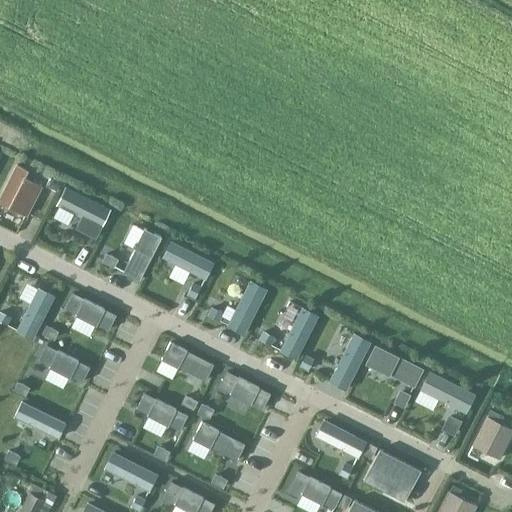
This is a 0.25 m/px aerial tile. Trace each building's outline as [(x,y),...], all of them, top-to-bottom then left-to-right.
[(17,164),(0,197),(0,201),(26,215),(41,186),(24,177),(28,170),(17,164)] [(94,238),(109,209),(65,187),(55,206),(80,218),(75,229),(94,238)] [(215,262),(170,240),(162,257),(206,280),(215,262)] [(265,289),(246,280),(222,327),(241,336),(265,289)] [(53,295),(35,285),(12,329),(30,338),(53,295)] [(116,315),(69,293),(61,310),(108,332),(116,315)] [(316,314),(298,305),(274,352),(292,361),(316,314)] [(366,342),(348,333),(324,380),(342,389),(366,342)] [(213,362),(166,339),(158,357),(204,379),(213,362)] [(88,365),(42,342),(33,360),(80,382),(88,365)] [(396,355),(372,343),(362,362),(387,374),(396,355)] [(421,368),(397,356),(387,374),(412,386),(421,368)] [(271,391),(224,368),(216,386),(262,408),(271,391)] [(474,393),(428,370),(418,390),(465,412),(474,393)] [(187,413),(140,390),(132,408),(178,430),(187,413)] [(63,420),(16,398),(8,415),(55,438),(63,420)] [(490,408),(486,416),(485,415),(470,444),(499,459),(511,433),(511,428),(496,420),(499,414),(490,408)] [(247,442),(200,420),(192,437),(238,460),(247,442)] [(367,442),(321,420),(312,437),(359,459),(367,442)] [(158,473),(111,451),(103,469),(149,491),(158,473)] [(419,474),(377,452),(361,483),(402,505),(419,474)] [(341,491),(294,469),(286,486),(332,508),(341,491)] [(206,511),(212,502),(165,480),(156,497),(187,511),(206,511)] [(452,484),(449,490),(448,490),(436,511),(472,511),(476,505),(458,495),(462,488),(452,484)] [(29,492),(18,511),(35,511),(42,499),(29,492)] [(106,511),(82,500),(76,511),(106,511)] [(372,511),(352,501),(346,511),(372,511)]
